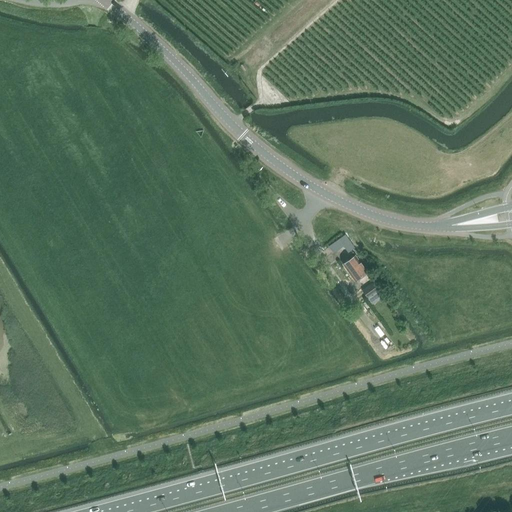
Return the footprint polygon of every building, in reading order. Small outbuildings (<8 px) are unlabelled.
[(361,160),(355,170),(367,176),(372,166),(361,160)] [(356,255),(343,264),(355,281),(368,272),(356,255)] [(282,268),(292,261),(289,256),(279,263),(282,268)] [(367,298),(378,290),(373,283),(362,291),(367,298)] [(267,308),(276,291),(270,288),(261,305),(267,308)] [(260,318),(264,310),(254,305),(250,314),(260,318)] [(336,312),(318,326),(329,340),(347,325),(336,312)] [(171,364),(193,330),(174,318),(152,352),(171,364)] [(242,351),(253,333),(242,327),(231,344),(242,351)] [(302,338),(280,345),(283,356),(288,355),(292,368),(310,362),(302,338)] [(243,363),(247,368),(266,352),(256,341),(242,354),(247,360),(243,363)] [(194,390),(197,386),(184,377),(181,382),(194,390)]
